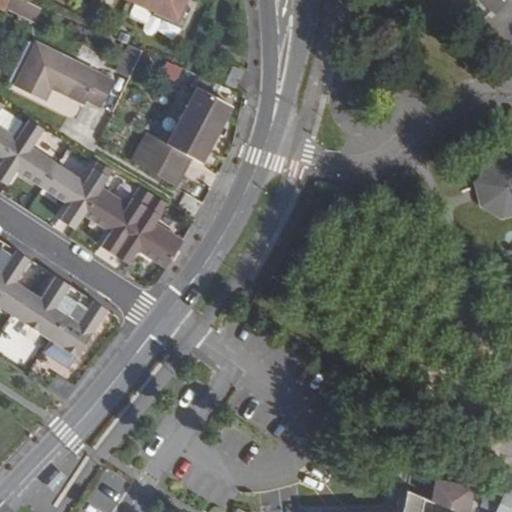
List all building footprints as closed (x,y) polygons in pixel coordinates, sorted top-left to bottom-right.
[(86,0),(97,4),(98,1),(111,7),(110,10),(148,24),(148,21),(171,30),(182,0),(86,0)] [(480,0),(491,11),(495,15),(509,1),(508,0),(480,0)] [(29,35),(36,20),(8,7),(0,22),(29,35)] [(130,78),(141,50),(127,45),(116,73),(130,78)] [(106,92),(28,58),(7,101),(38,116),(43,101),(78,118),(81,112),(95,118),(106,92)] [(176,100),(184,83),(161,73),(153,90),(176,100)] [(235,81),(225,76),(217,94),(227,98),(235,81)] [(126,170),(168,196),(185,166),(195,172),(225,115),(191,97),(163,149),(143,139),(126,170)] [(19,130),(0,119),(0,144),(7,149),(19,130)] [(0,159),(0,188),(5,181),(34,200),(49,175),(21,158),(33,139),(19,130),(7,149),(0,159)] [(511,152),(482,165),(479,195),(503,213),(511,209),(511,152)] [(49,175),(34,200),(61,217),(52,232),(66,241),(75,226),(92,198),(103,180),(89,172),(76,192),(49,175)] [(92,259),(106,266),(145,205),(132,197),(118,216),(92,198),(75,226),(102,244),(92,259)] [(129,262),(156,279),(172,251),(147,235),(161,215),(145,205),(106,266),(121,276),(129,262)] [(0,320),(5,324),(21,300),(10,293),(23,270),(0,254),(0,320)] [(5,324),(44,349),(74,303),(49,287),(35,309),(21,300),(5,324)] [(70,367),(99,320),(74,303),(44,349),(70,367)] [(66,398),(73,386),(56,375),(48,387),(66,398)] [(54,490),(66,477),(60,472),(48,485),(54,490)] [(470,511),(475,489),(434,479),(429,500),(406,489),(400,511),(470,511)] [(511,511),(511,481),(509,487),(498,511),(511,511)]
